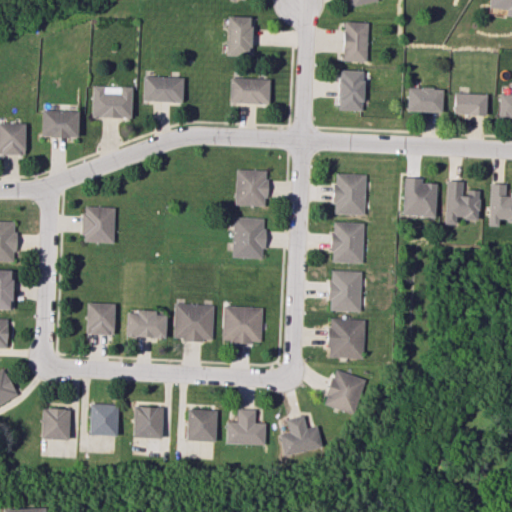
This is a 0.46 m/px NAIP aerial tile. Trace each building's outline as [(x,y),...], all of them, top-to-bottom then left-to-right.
[(511,16),(511,0),(487,0),(486,7),(504,10),(503,15),(511,16)] [(249,56),(250,16),(225,15),(224,55),(249,56)] [(341,60),(365,61),(366,22),(342,21),(341,60)] [(362,110),(363,70),(338,69),(336,109),(362,110)] [(181,77),(142,75),(141,100),(180,102),(181,77)] [(227,102),(267,103),(267,79),(228,78),(227,102)] [(131,87),(91,86),(90,116),(130,118),(131,87)] [(442,88),(407,87),(406,111),(441,112),(442,88)] [(485,93),(453,93),(453,114),(485,115),(485,93)] [(511,93),(498,93),(497,117),(511,118),(511,93)] [(77,137),(77,110),(41,110),(40,136),(77,137)] [(24,123),(0,122),(0,153),(23,154),(24,123)] [(233,205),(264,205),(265,170),(234,169),(233,205)] [(363,214),(364,174),(332,173),(331,213),(363,214)] [(434,216),(435,183),(421,182),(421,178),(402,177),(401,215),(434,216)] [(443,223),(455,224),(455,218),(476,218),(477,190),(462,189),(462,181),(444,180),(443,223)] [(486,225),(496,226),(496,220),(511,220),(511,192),(504,192),(505,183),(488,183),(486,225)] [(80,241),(112,242),(113,207),(81,206),(80,241)] [(263,217),(232,217),(230,257),(261,258),(263,217)] [(0,261),(13,262),(14,221),(0,220),(0,261)] [(361,263),(362,222),(330,221),(329,262),(361,263)] [(0,308),(10,309),(11,270),(0,269),(0,308)] [(359,271),(328,270),(327,310),(358,311),(359,271)] [(112,334),(113,303),(85,302),(84,333),(112,334)] [(172,339),(211,340),(212,304),(173,303),(172,339)] [(220,341),(259,342),(260,307),(222,305),(220,341)] [(124,313),(124,336),(164,337),(164,314),(154,314),(154,310),(135,309),(135,313),(124,313)] [(361,358),(363,319),(327,318),(326,356),(361,358)] [(0,368),(0,402),(15,395),(1,368),(0,368)] [(362,378),(332,369),(322,404),(351,413),(362,378)] [(114,435),(116,404),(88,403),(86,434),(114,435)] [(159,438),(160,407),(131,406),(130,437),(159,438)] [(39,438),(67,439),(67,408),(39,408),(39,438)] [(214,409),(185,408),(184,440),(213,440),(214,409)] [(223,443),(262,444),(262,422),(253,422),(253,409),(235,408),(235,421),(224,421),(223,443)] [(284,418),(286,432),(277,434),(281,456),(319,450),(315,425),(304,427),(302,415),(284,418)]
